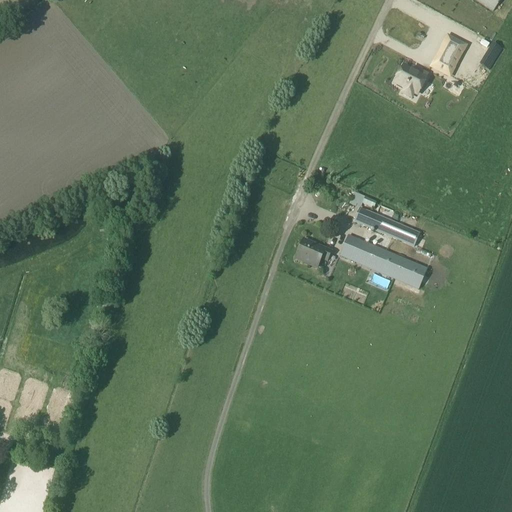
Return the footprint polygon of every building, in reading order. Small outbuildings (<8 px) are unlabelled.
[(403,17),(418,23),(428,0),(403,0),(400,10),(405,12),(403,17)] [(439,0),(433,13),(442,18),(451,0),(439,0)] [(472,0),(493,13),(501,0),(472,0)] [(458,60),(465,47),(447,38),(440,50),(458,60)] [(454,69),(436,59),(431,68),(449,78),(454,69)] [(417,95),(427,76),(419,72),(418,75),(404,68),(395,84),(406,90),(404,94),(411,97),(413,93),(417,95)] [(355,209),(359,197),(353,195),(349,207),(355,209)] [(365,198),(362,204),(374,209),(376,203),(365,198)] [(360,209),(354,223),(414,248),(420,235),(360,209)] [(348,237),(340,257),(419,290),(427,270),(348,237)] [(303,241),(295,260),(317,269),(321,260),(327,262),(331,252),(303,241)]
